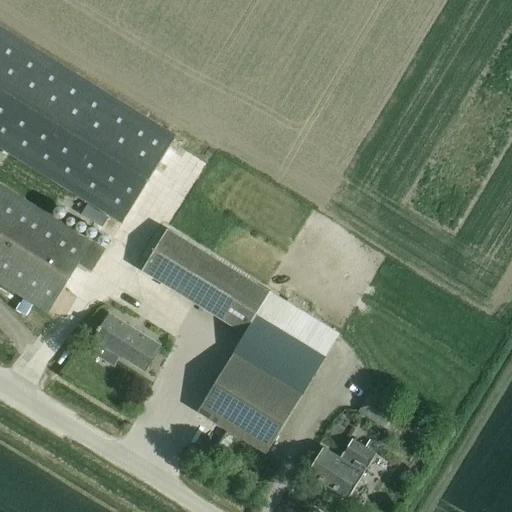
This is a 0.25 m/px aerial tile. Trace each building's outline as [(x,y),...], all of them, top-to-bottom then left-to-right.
[(0,147),(119,221),(171,136),(0,29),(0,147)] [(92,271),(102,254),(105,250),(0,185),(0,281),(48,312),(79,263),(92,271)] [(108,245),(115,228),(103,223),(96,241),(108,245)] [(267,452),(301,396),(325,357),(256,315),(270,292),(167,229),(142,271),(245,333),(232,354),(198,411),(267,452)] [(284,274),(273,298),(347,333),(358,310),(284,274)] [(144,371),(154,354),(159,346),(109,314),(93,339),(144,371)] [(406,406),(415,389),(388,374),(378,391),(406,406)] [(388,431),(401,411),(370,391),(357,411),(388,431)] [(364,447),(351,439),(344,452),(343,452),(340,457),(323,447),(307,473),(348,498),(358,481),(379,447),(368,440),(364,447)]
